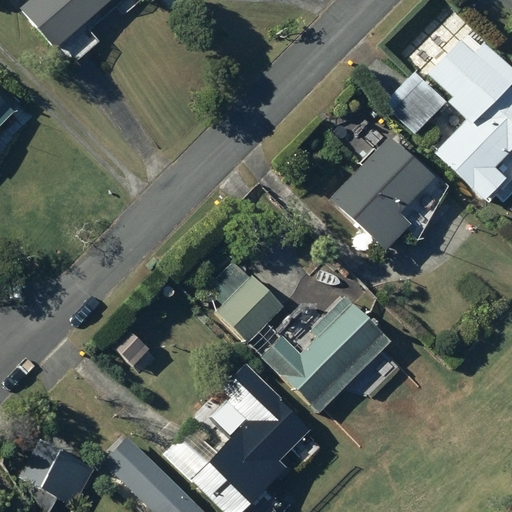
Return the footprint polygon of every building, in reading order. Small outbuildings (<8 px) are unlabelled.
[(21,0),(7,12),(42,53),(104,0),(21,0)] [(511,188),(511,90),(504,82),(508,79),(475,47),(466,56),(452,42),(414,81),(408,74),(376,106),(407,136),(438,104),(458,123),(425,156),(474,203),(477,200),(482,205),(489,197),(496,204),(511,188)] [(388,217),(424,178),(382,138),(321,202),(375,253),(399,228),(388,217)] [(225,267),(201,291),(216,306),(209,312),(240,344),(277,309),(246,276),(240,282),(225,267)] [(276,338),(256,358),(311,414),(382,344),(338,299),(306,331),(312,337),(293,356),(276,338)] [(154,355),(124,328),(106,348),(136,374),(154,355)] [(236,365),(206,394),(216,404),(219,401),(240,423),(210,452),(186,427),(156,456),(210,511),(234,511),(278,470),(271,463),(301,433),(236,365)] [(192,511),(119,438),(94,463),(143,511),(192,511)] [(41,511),(48,499),(66,509),(86,471),(31,441),(11,482),(30,511),(41,511)] [(267,511),(255,499),(242,511),(267,511)]
